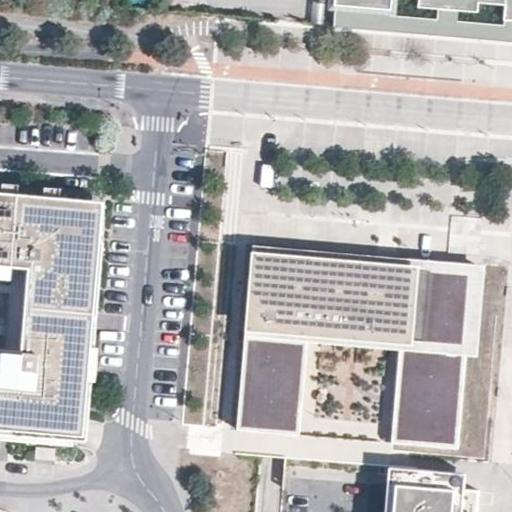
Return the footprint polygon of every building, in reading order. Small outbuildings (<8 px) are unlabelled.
[(511,0),(333,0),(333,3),(334,3),(390,8),(390,0),(417,0),(417,6),(436,7),(456,9),(476,11),(477,1),(503,4),(502,18),(503,18),(511,19),(511,0)] [(390,8),(334,3),(332,25),(511,40),(511,19),(503,18),(502,23),(456,19),(456,9),(436,7),(435,18),(389,13),(390,8)] [(0,275),(10,276),(11,264),(28,265),(21,353),(0,350),(0,434),(87,443),(92,383),(96,383),(99,348),(94,348),(105,201),(60,196),(60,188),(43,187),(43,195),(19,193),(19,184),(1,183),(1,191),(0,190),(0,275)] [(252,246),(251,257),(417,273),(417,261),(252,246)] [(417,273),(251,257),(235,430),(278,434),(280,416),(299,418),(306,348),(398,356),(390,445),(457,451),(464,362),(482,364),(490,269),(417,261),(417,273)] [(280,416),(278,434),(297,436),(299,418),(280,416)] [(54,460),(56,447),(36,445),(35,458),(54,460)] [(387,511),(390,485),(382,468),(378,511),(387,511)] [(390,485),(471,492),(473,475),(382,468),(390,485)] [(469,511),(471,492),(390,485),(387,511),(469,511)]
